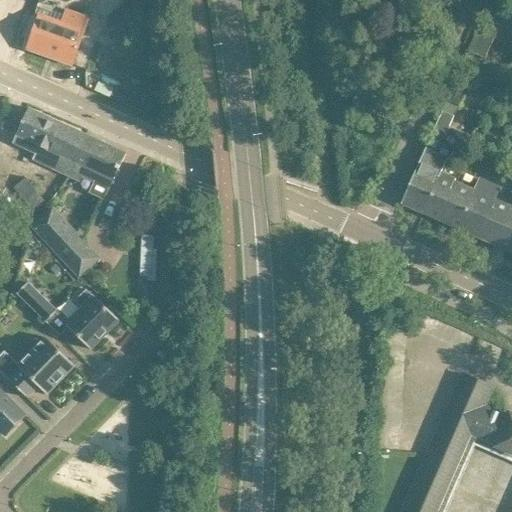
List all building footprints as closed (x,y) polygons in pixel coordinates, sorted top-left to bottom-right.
[(39,15),(27,49),(72,65),(88,19),(66,11),(61,23),(39,15)] [(481,22),(469,51),(480,56),(483,57),(486,58),(498,30),(481,22)] [(352,105),(387,120),(396,98),(361,83),(352,105)] [(48,166),(69,176),(88,136),(29,108),(16,136),(54,154),(48,166)] [(401,204),(423,213),(441,172),(447,159),(446,159),(454,151),(448,148),(439,145),(449,121),(440,117),(425,149),(401,204)] [(88,136),(69,176),(80,181),(82,176),(96,182),(97,179),(111,185),(126,154),(88,136)] [(441,172),(423,213),(511,252),(511,208),(464,187),(453,182),(454,178),(441,172)] [(4,195),(23,219),(33,211),(32,211),(44,201),(26,179),(14,188),(13,188),(4,195)] [(147,179),(146,203),(157,203),(158,183),(154,180),(147,179)] [(33,227),(67,264),(79,277),(99,258),(53,209),(33,227)] [(157,280),(159,234),(141,233),(139,279),(157,280)] [(17,294),(46,322),(57,311),(29,283),(17,294)] [(75,301),(82,308),(66,325),(91,350),(119,321),(94,296),(93,297),(86,290),(75,301)] [(0,356),(0,371),(27,398),(38,386),(47,395),(75,366),(45,337),(19,365),(5,352),(0,356)] [(488,405),(495,388),(462,373),(400,511),(445,511),(476,446),(511,461),(511,411),(508,410),(507,414),(488,405)] [(0,429),(6,436),(26,416),(0,390),(0,429)]
